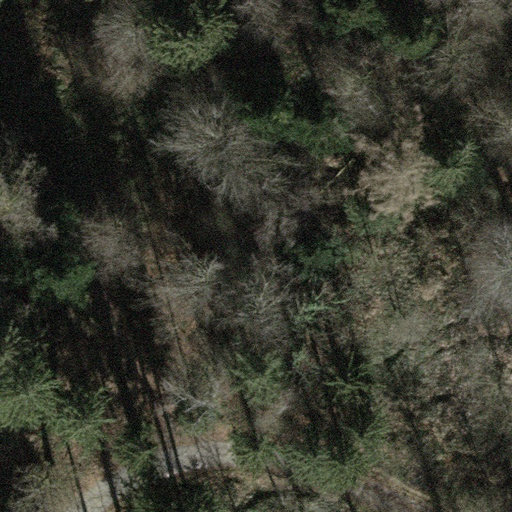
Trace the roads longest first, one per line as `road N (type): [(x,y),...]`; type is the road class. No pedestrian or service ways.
road 1 (track): [(200,455),(411,511)]
road 2 (track): [(84,511),(138,471),(200,455)]
